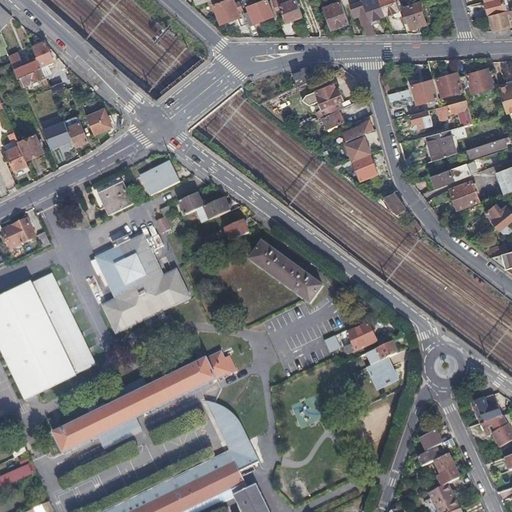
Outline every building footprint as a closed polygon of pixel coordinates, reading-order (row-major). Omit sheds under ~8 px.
[(242,25),(248,23),(245,15),(240,16),(233,0),(225,0),(214,4),(221,23),(238,17),(242,25)] [(246,0),(249,9),(254,22),(274,15),(267,0),(246,0)] [(302,15),(296,0),(287,0),(279,3),(286,20),(302,15)] [(369,0),(364,2),(371,24),(379,21),(378,18),(386,15),(380,0),(369,0)] [(380,0),(386,15),(393,13),(394,17),(401,14),(396,0),(380,0)] [(425,0),(413,4),(420,26),(434,21),(425,0)] [(485,0),(490,14),(509,10),(505,0),(485,0)] [(332,27),(349,21),(344,9),(342,1),(330,5),(324,7),(332,27)] [(363,20),(367,34),(375,33),(371,24),(364,2),(350,7),(354,16),(359,14),(361,20),(363,20)] [(402,16),(404,23),(408,21),(411,29),(420,26),(413,4),(404,7),(406,14),(402,16)] [(13,17),(0,5),(0,28),(1,31),(13,17)] [(490,14),(494,31),(511,26),(511,8),(509,10),(490,14)] [(248,23),(249,24),(254,22),(249,9),(244,11),(245,15),(248,23)] [(45,42),(33,47),(39,60),(41,67),(53,62),(45,42)] [(42,69),(41,67),(39,60),(24,66),(18,54),(9,58),(11,64),(18,79),(42,69)] [(306,67),(304,67),(293,72),(297,83),(294,84),(295,87),(312,80),(306,67)] [(458,76),(462,89),(469,87),(471,93),(493,87),(487,68),(458,76)] [(18,79),(25,96),(29,94),(26,87),(33,84),(35,87),(39,85),(38,82),(43,80),(45,85),(49,84),(42,69),(18,79)] [(454,72),(434,78),(440,97),(460,91),(454,72)] [(511,78),(509,79),(510,82),(506,83),(499,85),(506,113),(509,112),(511,122),(511,121),(511,78)] [(434,98),(430,79),(412,84),(417,103),(434,98)] [(338,109),(340,108),(337,103),(342,100),(339,91),(335,92),(332,85),(307,95),(302,102),(311,105),(321,102),(322,107),(315,112),(317,118),(321,116),(338,109)] [(462,110),(467,124),(473,122),(465,99),(436,107),(439,117),(444,115),(443,111),(448,110),(450,114),(462,110)] [(342,120),(338,109),(321,116),(326,127),(342,120)] [(429,109),(411,115),(415,130),(419,129),(419,128),(432,123),(429,109)] [(88,117),(96,135),(112,128),(105,110),(88,117)] [(70,132),(68,129),(63,116),(52,121),(58,137),(70,132)] [(360,119),(351,123),(352,127),(343,131),(347,141),(373,129),(370,119),(362,122),(360,119)] [(70,132),(73,139),(77,148),(89,142),(81,123),(68,129),(70,132)] [(290,130),(294,133),(304,129),(302,124),(290,130)] [(427,136),(434,160),(456,153),(449,130),(427,136)] [(338,133),(327,138),(331,148),(343,143),(338,133)] [(327,138),(325,134),(306,143),(318,154),(331,148),(327,138)] [(44,152),(37,135),(21,142),(28,159),(44,152)] [(346,144),(353,161),(370,154),(364,137),(346,144)] [(502,137),(463,150),(467,159),(504,144),(502,137)] [(63,160),(79,153),(77,148),(73,139),(57,145),(63,160)] [(15,171),(28,165),(17,140),(4,145),(15,171)] [(370,154),(353,161),(360,180),(377,173),(370,154)] [(435,188),(469,175),(464,162),(441,171),(430,175),(435,188)] [(504,193),(511,189),(511,164),(495,171),(504,193)] [(152,194),(179,181),(175,173),(168,176),(163,165),(142,175),(152,194)] [(428,170),(430,175),(441,171),(438,166),(428,170)] [(477,199),(468,179),(447,189),(455,209),(477,199)] [(99,194),(109,215),(132,204),(122,183),(99,194)] [(204,207),(198,192),(179,200),(185,215),(204,207)] [(394,192),(384,197),(396,214),(406,207),(394,192)] [(230,210),(225,198),(204,207),(209,219),(230,210)] [(511,223),(510,220),(511,217),(511,214),(499,200),(484,213),(501,232),(508,233),(511,229),(511,226),(511,223)] [(162,208),(164,215),(171,212),(168,205),(162,208)] [(169,228),(164,215),(156,219),(161,231),(169,228)] [(27,218),(14,224),(22,242),(35,235),(27,218)] [(225,228),(231,240),(248,232),(243,220),(225,228)] [(416,220),(406,230),(413,237),(418,232),(422,228),(416,220)] [(22,242),(14,224),(3,229),(11,247),(22,242)] [(51,242),(46,231),(39,234),(44,246),(51,242)] [(212,233),(202,237),(204,241),(214,237),(212,233)] [(163,276),(143,234),(96,257),(116,299),(103,305),(116,332),(189,297),(177,269),(163,276)] [(274,250),(263,242),(250,259),(310,302),(322,286),(311,277),(274,250)] [(502,255),(507,253),(503,243),(498,245),(502,255)] [(480,250),(490,258),(502,255),(498,245),(480,250)] [(490,258),(505,270),(511,267),(511,251),(507,253),(502,255),(490,258)] [(97,366),(53,274),(33,283),(33,282),(6,293),(0,296),(0,346),(26,400),(97,366)] [(377,340),(369,324),(349,332),(357,350),(377,340)] [(336,335),(326,340),(331,352),(341,347),(336,335)] [(387,357),(397,353),(391,342),(377,348),(380,354),(382,359),(387,357)] [(380,354),(377,348),(362,355),(364,360),(380,354)] [(223,359),(220,352),(153,385),(149,376),(115,391),(119,401),(54,433),(63,453),(200,387),(229,373),(230,372),(223,359)] [(160,354),(156,366),(158,369),(170,374),(175,359),(160,354)] [(229,356),(223,359),(230,372),(229,373),(230,374),(236,371),(229,356)] [(382,359),(367,366),(377,388),(397,379),(387,357),(382,359)] [(494,395),(471,402),(479,422),(502,413),(494,395)] [(217,402),(210,405),(231,448),(104,509),(103,511),(179,511),(218,493),(222,500),(222,502),(236,496),(242,511),(271,511),(264,497),(261,496),(260,488),(259,485),(250,486),(250,485),(248,486),(241,489),(239,484),(246,480),(241,469),(261,460),(240,419),(231,409),(224,405),(217,402)] [(479,422),(479,424),(480,423),(503,416),(502,413),(479,422)] [(511,420),(509,414),(503,416),(480,423),(486,435),(492,432),(500,445),(511,438),(511,420)] [(437,430),(421,438),(427,451),(440,445),(443,443),(437,430)] [(453,439),(443,443),(440,445),(443,450),(455,444),(453,439)] [(419,457),(423,467),(434,461),(438,459),(434,450),(419,457)] [(459,478),(448,455),(441,458),(438,459),(434,461),(440,473),(437,475),(442,486),(450,483),(459,478)] [(0,486),(26,474),(22,465),(0,475),(0,486)] [(241,489),(248,486),(246,480),(239,484),(241,489)] [(450,483),(442,486),(430,492),(439,511),(451,511),(459,509),(451,492),(453,491),(450,483)] [(459,509),(461,507),(453,491),(451,492),(459,509)] [(218,493),(179,511),(196,511),(222,500),(218,493)]
